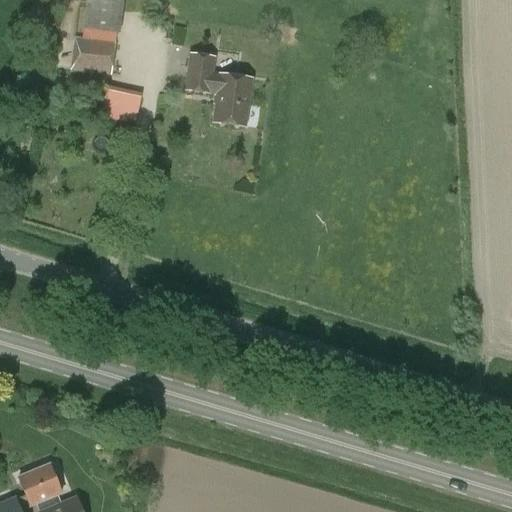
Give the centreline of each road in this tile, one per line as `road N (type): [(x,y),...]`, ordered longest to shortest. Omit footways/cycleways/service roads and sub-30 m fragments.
road 1 (unclassified): [(511,413),(0,260)]
road 2 (secondary): [(511,496),(0,345)]
